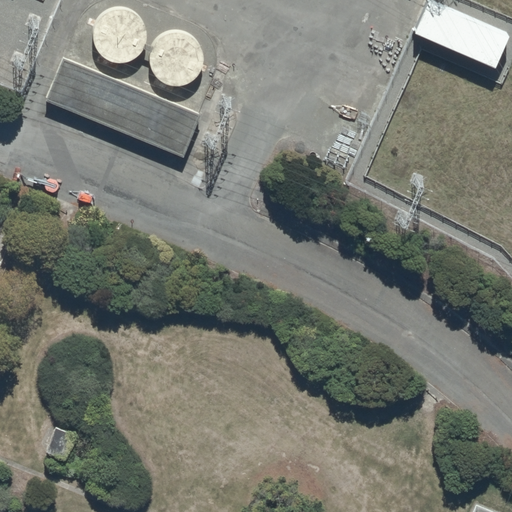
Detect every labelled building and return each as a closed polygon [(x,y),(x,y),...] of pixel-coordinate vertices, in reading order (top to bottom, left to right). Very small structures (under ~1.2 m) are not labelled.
[(440,0),(422,0),(411,27),(493,63),(507,30),(440,0)] [(115,57),(117,58),(118,57),(120,57),(122,57),(124,57),(127,56),(129,55),(131,54),(133,53),(135,51),(137,50),(138,48),(140,46),(141,44),(142,42),(143,40),(144,38),(145,35),(145,33),(145,31),(145,28),(145,26),(144,24),(144,21),(143,19),(142,17),(141,15),(139,13),(138,11),(136,9),(134,8),(132,7),(130,5),(128,4),(125,4),(123,3),(121,3),(118,3),(116,3),(114,3),(111,3),(109,4),(107,5),(105,6),(103,7),(101,9),(99,10),(97,12),(96,14),(94,16),(93,18),(92,20),(91,22),(91,25),(91,27),(90,30),(90,32),(91,34),(91,37),(92,39),(93,41),(94,43),(95,45),(96,47),(98,49),(100,51),(102,52),(104,54),(106,55),(108,56),(110,56),(112,57),(115,57)] [(172,81),(175,81),(176,81),(177,81),(179,81),(182,81),(184,80),(186,79),(188,78),(190,77),(192,75),(194,74),(196,72),(197,70),(199,68),(200,66),(201,64),(201,62),(202,60),(202,57),(203,55),(203,53),(202,50),(202,48),(201,46),(200,43),(199,41),(198,39),(197,37),(195,36),(194,34),(192,32),(190,31),(188,30),(186,29),(183,28),(181,28),(179,27),(176,27),(174,27),(172,27),(169,28),(167,28),(165,29),(163,30),(161,31),(159,33),(157,34),(155,36),(154,38),(152,40),(151,42),(150,44),(150,46),(149,49),(149,51),(148,53),(148,56),(149,58),(149,60),(150,63),(151,65),(152,67),(153,69),(154,71),(156,73),(157,74),(159,76),(161,77),(163,78),(165,79),(168,80),(170,81),(172,81)] [(176,150),(195,106),(62,50),(44,94),(176,150)] [(306,88),(286,126),(301,133),(321,96),(306,88)] [(345,100),(330,139),(346,145),(361,107),(345,100)]
